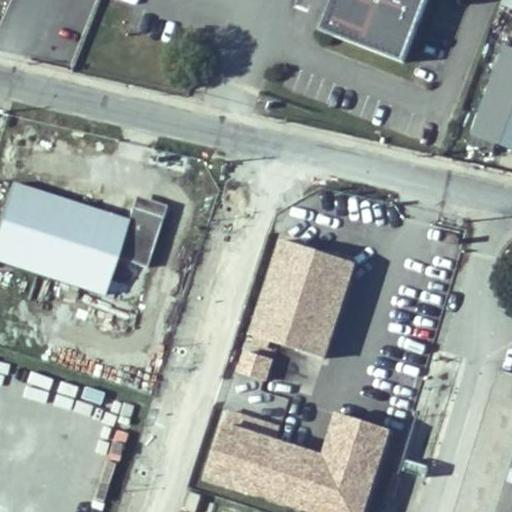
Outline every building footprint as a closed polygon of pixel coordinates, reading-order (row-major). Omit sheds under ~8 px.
[(325,0),(314,28),(398,61),(422,0),(325,0)] [(511,148),(511,57),(503,54),(473,134),(511,148)] [(135,216),(18,178),(0,232),(0,253),(110,291),(122,254),(153,264),(169,213),(139,203),(135,216)] [(139,203),(169,213),(174,201),(143,191),(139,203)] [(355,263),(283,240),(252,336),(324,359),(355,263)] [(271,359),(247,352),(240,373),(264,381),(271,359)] [(511,511),(511,369),(501,366),(456,511),(511,511)] [(216,425),(198,481),(296,511),(367,511),(392,432),(332,413),(318,456),(216,425)] [(195,511),(201,496),(191,492),(185,510),(192,511),(195,511)]
